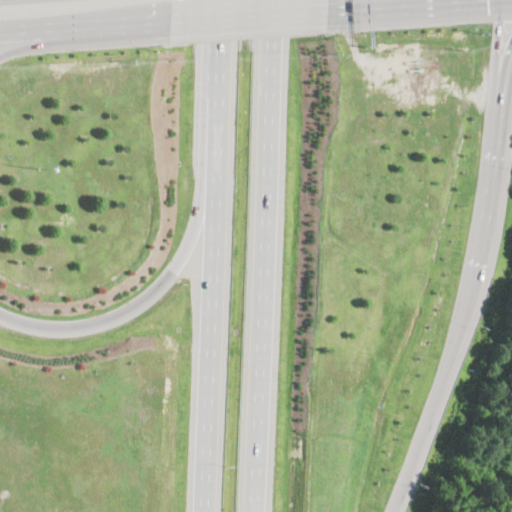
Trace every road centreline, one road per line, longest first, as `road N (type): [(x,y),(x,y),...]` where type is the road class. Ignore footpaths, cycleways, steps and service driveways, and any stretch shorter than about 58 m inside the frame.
road 1 (motorway): [(218,179),(177,266),(113,319),(45,328),(0,314),(3,53),(102,26)]
road 2 (motorway): [(397,511),(455,348),(489,199),(507,0)]
road 3 (motorway): [(227,0),(205,511)]
road 4 (motorway): [(259,511),(279,0)]
road 5 (primary): [(327,12),(487,0)]
road 6 (primary): [(170,19),(327,12)]
